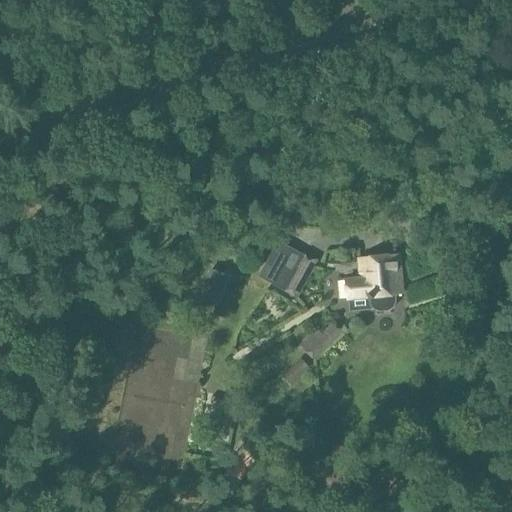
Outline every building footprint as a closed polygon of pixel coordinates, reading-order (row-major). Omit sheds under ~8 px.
[(278,241),(260,273),(299,295),(317,262),(278,241)] [(341,280),(343,289),(344,303),(348,302),(349,307),(368,305),(372,310),(377,313),(385,312),(392,308),(394,302),(393,296),(402,294),(402,289),(398,256),(359,260),(361,277),(341,280)] [(204,285),(221,292),(226,277),(210,271),(204,285)] [(477,335),(489,292),(491,293),(494,281),(481,277),(477,289),(476,289),(463,332),(477,335)] [(314,361),(344,332),(334,322),(320,336),(316,331),(300,347),(314,361)]
